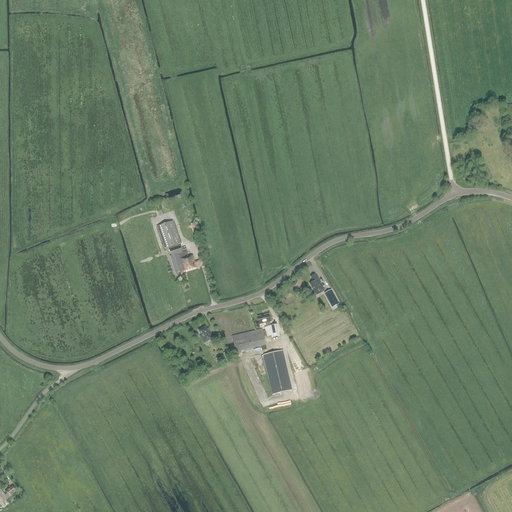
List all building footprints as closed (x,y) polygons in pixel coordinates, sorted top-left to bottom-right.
[(165,199),(178,194),(176,189),(163,193),(165,199)] [(183,253),(180,246),(179,247),(179,245),(181,244),(173,222),(157,227),(165,250),(169,248),(170,250),(172,257),(171,258),(176,274),(184,271),(184,272),(197,268),(196,265),(199,264),(199,262),(195,263),(193,256),(189,257),(187,252),(183,253)] [(324,289),(320,282),(321,282),(317,275),(316,276),(315,275),(311,277),(314,282),(310,284),(315,294),(324,289)] [(332,290),(325,294),(333,308),(339,305),(332,290)] [(263,331),(262,329),(233,337),(237,352),(261,346),(262,351),(267,350),(264,338),(271,336),(272,338),(280,336),(277,325),(271,326),(270,322),(272,322),(271,318),(270,318),(269,314),(258,317),(260,325),(266,323),(267,327),(265,328),(265,329),(266,330),(263,331)] [(205,344),(214,339),(209,331),(210,331),(209,328),(207,329),(205,327),(199,330),(202,336),(200,336),(205,344)] [(230,356),(227,351),(218,356),(221,361),(230,356)] [(292,390),(285,360),(283,351),(263,356),(273,395),(292,390)] [(13,494),(16,491),(13,487),(7,492),(8,493),(5,496),(0,489),(0,505),(8,499),(13,495),(13,494)]
